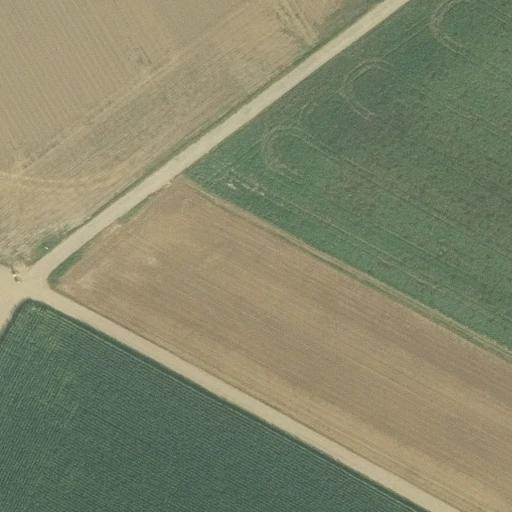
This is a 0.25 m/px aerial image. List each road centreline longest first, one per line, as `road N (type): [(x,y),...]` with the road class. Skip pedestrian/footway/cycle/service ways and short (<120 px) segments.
road 1 (track): [(18,283),(444,511)]
road 2 (track): [(18,283),(381,0)]
